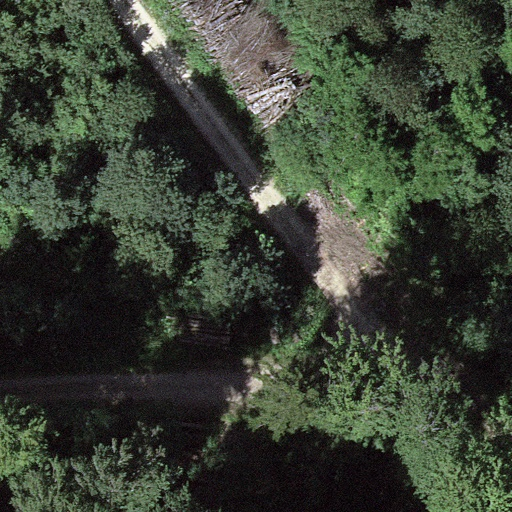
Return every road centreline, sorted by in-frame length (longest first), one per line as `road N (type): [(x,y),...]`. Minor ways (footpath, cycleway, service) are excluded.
road 1 (track): [(498,511),(324,290),(116,0)]
road 2 (track): [(0,412),(269,384),(371,349)]
road 3 (track): [(0,287),(147,357),(269,384)]
road 4 (track): [(511,291),(324,290)]
